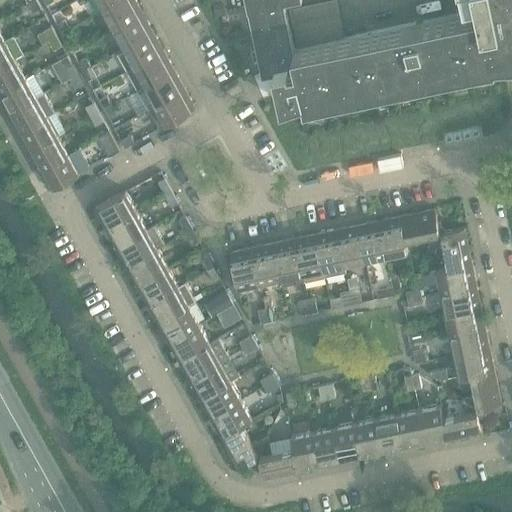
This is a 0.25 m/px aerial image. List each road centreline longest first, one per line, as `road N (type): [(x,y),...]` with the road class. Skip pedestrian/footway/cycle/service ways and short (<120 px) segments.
road 1 (residential): [(220,117),(63,205),(219,483),(260,500),(511,446)]
road 2 (residential): [(220,117),(271,201),(477,157)]
road 3 (residential): [(511,323),(477,157)]
road 4 (residential): [(157,0),(220,117)]
road 5 (tertiary): [(62,511),(0,396)]
